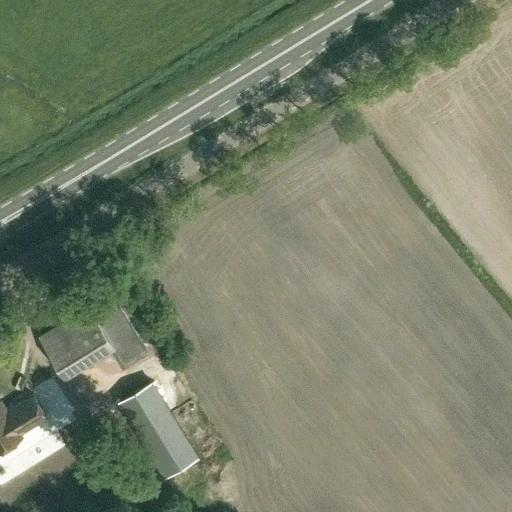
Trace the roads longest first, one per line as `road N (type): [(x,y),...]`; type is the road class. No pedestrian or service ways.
road 1 (unclassified): [(0,280),(459,0)]
road 2 (secondary): [(0,221),(372,0)]
